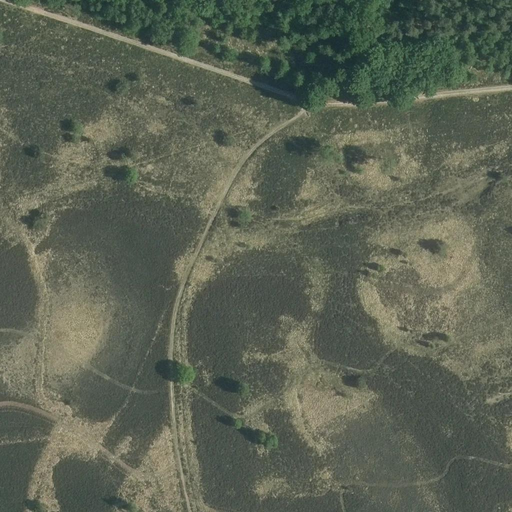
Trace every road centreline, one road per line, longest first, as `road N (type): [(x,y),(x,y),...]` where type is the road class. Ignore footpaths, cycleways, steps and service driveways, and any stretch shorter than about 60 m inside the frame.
road 1 (track): [(314,102),(3,0)]
road 2 (track): [(511,91),(314,102)]
